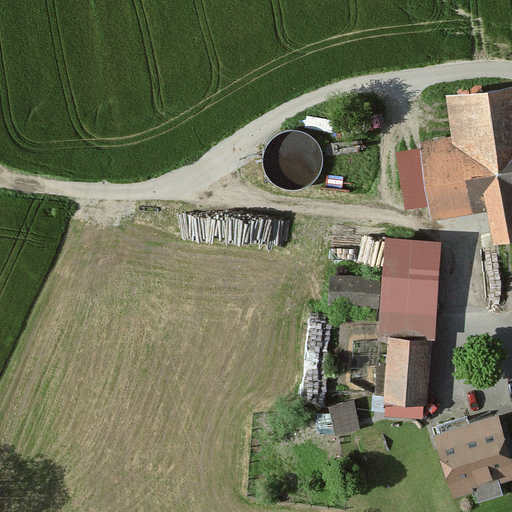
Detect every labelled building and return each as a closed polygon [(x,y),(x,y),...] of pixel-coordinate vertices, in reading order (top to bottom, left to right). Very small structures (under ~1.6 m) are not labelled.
[(455,143),(420,146),(427,219),(482,213),(485,238),(511,235),(511,86),(450,92),(455,143)] [(323,162),(323,152),(320,142),(314,134),(305,128),(296,126),(285,127),(276,131),(269,137),(264,146),(262,156),(263,166),(268,174),(275,181),(284,186),(294,187),(304,185),(313,180),(319,172),(323,162)] [(376,249),(376,217),(332,216),(332,248),(376,249)] [(380,304),(380,334),(438,334),(439,276),(330,275),(330,304),(380,304)] [(385,339),(385,410),(427,410),(427,339),(385,339)] [(335,422),(362,418),(357,387),(330,391),(335,422)] [(511,430),(507,413),(441,430),(457,491),(511,477),(511,430)]
